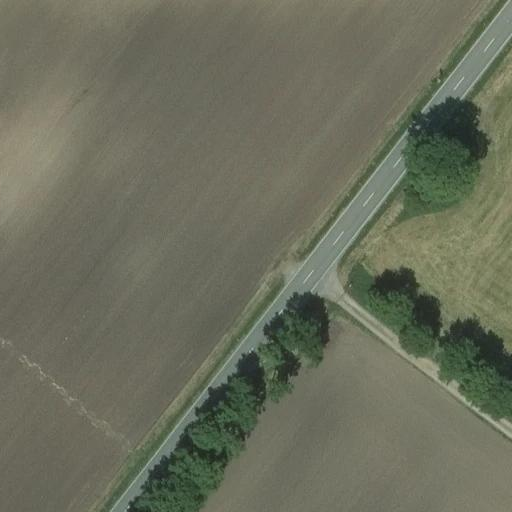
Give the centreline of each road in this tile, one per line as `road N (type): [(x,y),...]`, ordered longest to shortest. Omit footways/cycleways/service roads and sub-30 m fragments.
road 1 (secondary): [(124,511),(511,16)]
road 2 (track): [(309,276),(511,431)]
